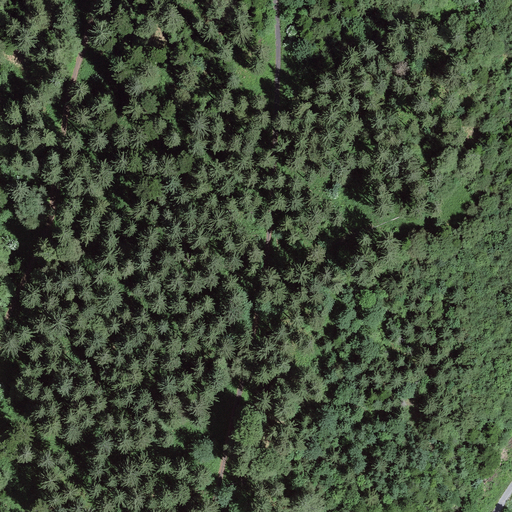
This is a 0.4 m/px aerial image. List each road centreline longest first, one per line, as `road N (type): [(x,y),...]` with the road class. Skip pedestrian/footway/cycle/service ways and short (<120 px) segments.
road 1 (track): [(272,0),(273,82),(242,383),(213,511)]
road 2 (track): [(0,379),(60,190),(91,0)]
